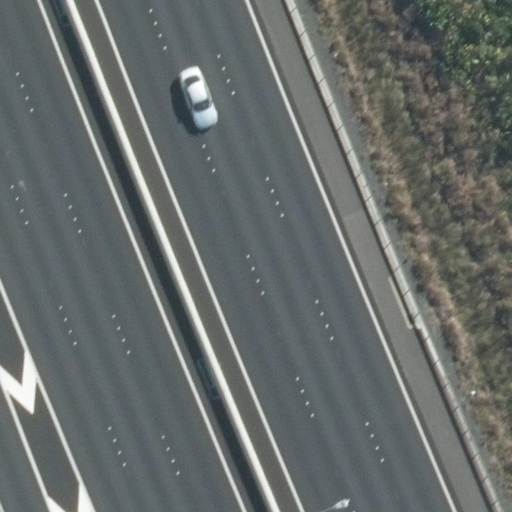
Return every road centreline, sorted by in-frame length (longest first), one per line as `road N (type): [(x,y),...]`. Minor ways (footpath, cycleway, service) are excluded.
road 1 (motorway): [(189,0),(394,511)]
road 2 (motorway): [(159,511),(0,137)]
